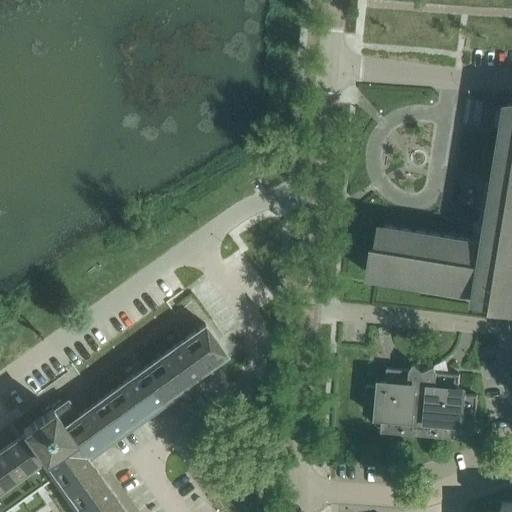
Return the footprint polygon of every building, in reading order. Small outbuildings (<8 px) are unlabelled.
[(376,15),(375,39),(411,40),(412,16),(376,15)] [(469,22),(469,46),(487,46),(487,22),(469,22)] [(511,102),(507,103),(494,184),(488,183),(488,182),(486,181),(480,220),(481,220),(488,223),(485,241),(384,225),(381,245),(373,244),(369,274),(477,291),(476,296),(493,298),(492,304),(511,307),(511,102)] [(0,511),(0,492),(45,460),(62,484),(82,511),(127,511),(88,456),(104,444),(103,441),(113,434),(226,352),(205,323),(203,324),(91,404),(78,413),(68,399),(54,409),(53,408),(23,430),(25,433),(0,450),(0,511)] [(460,373),(437,371),(434,366),(435,365),(435,364),(424,369),(413,362),(413,363),(413,364),(410,369),(387,367),(386,381),(380,380),(380,386),(366,385),(364,409),(378,410),(378,415),(383,416),(382,430),(455,436),(456,422),(461,423),(462,417),(475,418),(478,394),(464,393),(464,388),(459,387),(460,373)] [(511,511),(511,501),(503,502),(502,511),(511,511)]
